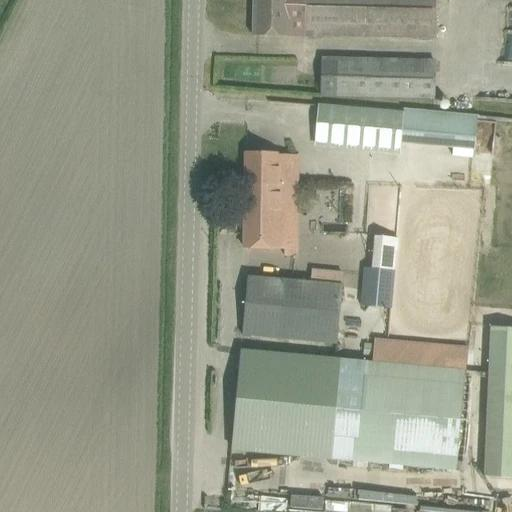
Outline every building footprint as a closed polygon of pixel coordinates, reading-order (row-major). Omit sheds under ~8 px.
[(253,0),(253,36),(315,37),(315,36),(435,39),(436,0),(253,0)] [(511,6),(510,6),(509,30),(503,30),(501,64),(511,64),(511,6)] [(322,58),(321,95),(434,98),(435,60),(322,58)] [(319,103),(315,146),(400,154),(403,111),(319,103)] [(298,185),(298,156),(279,155),(279,153),(246,152),(246,184),(286,185),(298,185)] [(297,255),(298,185),(286,185),(246,184),(245,248),(285,249),(285,255),(297,255)] [(390,308),(394,270),(369,268),(364,268),(361,305),(390,308)] [(243,335),(337,343),(343,272),(312,269),(311,283),(248,277),(243,335)] [(483,477),(511,478),(511,330),(490,329),(483,477)] [(374,341),(372,364),(466,373),(468,349),(374,341)] [(326,389),(328,358),(235,352),(230,425),(274,428),(274,422),(291,423),(293,400),(304,401),(305,387),(326,389)]
